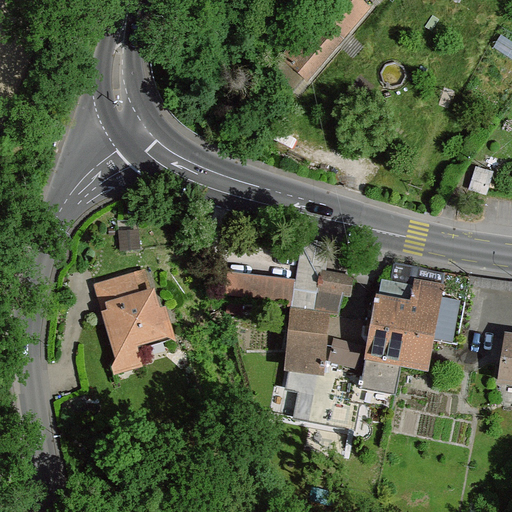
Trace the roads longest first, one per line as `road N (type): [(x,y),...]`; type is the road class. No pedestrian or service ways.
road 1 (tertiary): [(51,511),(30,353),(40,266),(76,187),(138,134)]
road 2 (secondary): [(138,134),(191,171),(259,195),(511,254)]
road 3 (secondary): [(130,0),(118,68),(122,106),(138,134)]
